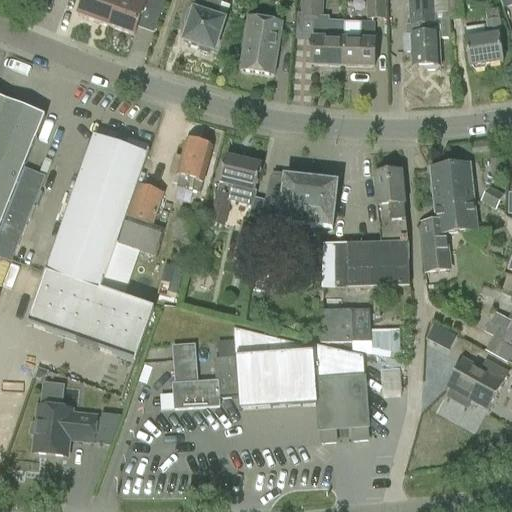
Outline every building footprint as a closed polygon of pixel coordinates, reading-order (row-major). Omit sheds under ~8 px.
[(50,13),(54,0),(17,0),(17,1),(50,13)] [(84,0),(78,17),(108,28),(119,0),(84,0)] [(136,0),(135,5),(122,0),(119,0),(108,28),(135,38),(146,9),(157,13),(161,1),(157,0),(136,0)] [(202,0),(198,14),(194,13),(184,44),(215,54),(225,23),(216,20),(222,0),(202,0)] [(301,0),(300,19),(323,21),(323,0),(301,0)] [(369,21),(384,20),(383,0),(367,0),(368,2),(369,21)] [(436,28),(436,25),(434,0),(408,0),(409,29),(410,29),(436,28)] [(434,0),(436,25),(448,24),(445,0),(434,0)] [(511,0),(501,0),(504,11),(511,8),(511,0)] [(274,78),(282,27),(248,22),(240,73),(274,78)] [(313,41),(312,41),(311,68),(343,69),(344,42),(328,41),(328,24),(314,24),(313,41)] [(359,42),(344,42),(343,69),(375,71),(376,43),(373,43),(374,26),(360,25),(359,42)] [(410,29),(411,38),(436,37),(436,28),(410,29)] [(412,71),(440,70),(439,37),(436,37),(411,38),(404,39),(405,55),(412,55),(412,71)] [(469,69),(503,64),(499,37),(465,42),(469,69)] [(46,119),(0,100),(0,233),(25,171),(46,119)] [(126,220),(138,188),(148,157),(94,139),(47,275),(101,294),(101,293),(117,247),(126,220)] [(171,177),(177,179),(180,179),(177,190),(201,196),(203,186),(213,150),(186,143),(181,161),(176,159),(171,177)] [(51,170),(54,162),(47,160),(44,168),(51,170)] [(256,194),(262,169),(226,160),(220,185),(256,194)] [(423,250),(448,248),(447,237),(477,234),(470,167),(430,172),(436,225),(420,227),(423,250)] [(0,260),(11,265),(46,179),(25,171),(0,233),(0,260)] [(405,207),(402,175),(374,177),(377,210),(405,207)] [(338,187),(285,181),(271,179),(265,202),(263,224),(333,232),(338,187)] [(164,196),(138,188),(126,220),(153,229),(164,196)] [(211,220),(226,223),(231,199),(216,195),(211,220)] [(190,257),(203,209),(193,207),(191,213),(182,211),(172,243),(182,246),(180,254),(190,257)] [(408,245),(405,207),(377,210),(381,246),(408,245)] [(164,233),(153,229),(126,220),(117,247),(155,260),(164,233)] [(251,268),(260,228),(242,224),(232,264),(251,268)] [(347,247),(349,291),(349,292),(410,290),(409,245),(408,245),(381,246),(347,247)] [(349,291),(347,247),(323,248),(322,292),(349,291)] [(448,248),(423,250),(425,275),(451,272),(448,248)] [(154,312),(101,293),(101,294),(47,275),(29,325),(137,363),(154,312)] [(370,313),(352,313),(319,313),(320,346),(353,345),(371,345),(370,313)] [(485,335),(490,338),(511,349),(511,315),(508,322),(496,315),(485,335)] [(314,351),(233,331),(235,360),(234,360),(237,401),(239,401),(240,413),(318,409),(314,351)] [(175,387),(173,387),(174,397),(175,413),(192,411),(217,410),(220,409),(219,402),(237,401),(234,360),(230,361),(214,362),(216,385),(198,386),(195,348),(173,349),(175,387)] [(363,359),(314,348),(314,351),(318,409),(319,433),(321,433),(322,446),(336,445),(335,432),(353,431),(354,444),(368,443),(367,430),(368,430),(363,359)] [(485,366),(482,373),(463,362),(447,390),(448,390),(443,399),(464,410),(469,402),(488,412),(503,384),(499,382),(503,375),(485,366)] [(34,381),(39,383),(47,379),(48,374),(38,370),(34,381)] [(69,461),(71,444),(95,447),(98,418),(74,416),(75,411),(37,407),(35,426),(34,426),(31,429),(30,435),(33,439),(34,439),(32,457),(69,461)]
